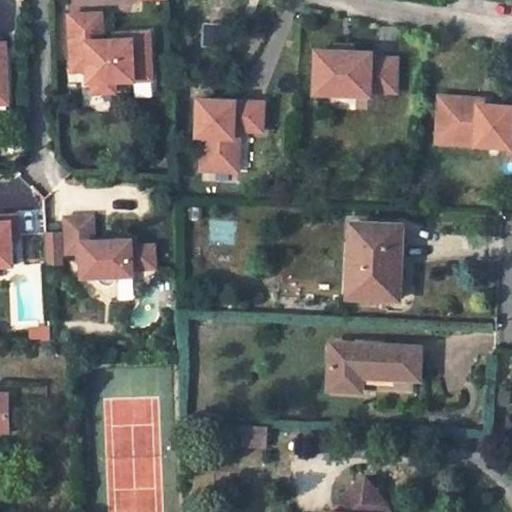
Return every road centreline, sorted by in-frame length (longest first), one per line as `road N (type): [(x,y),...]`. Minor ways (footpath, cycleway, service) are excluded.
road 1 (residential): [(38,0),(43,173)]
road 2 (residential): [(371,0),(511,30)]
